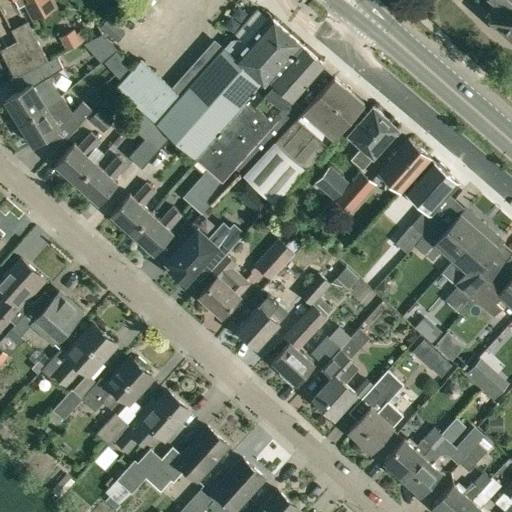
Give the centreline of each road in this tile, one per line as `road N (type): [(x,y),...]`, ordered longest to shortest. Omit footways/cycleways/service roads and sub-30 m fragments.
road 1 (residential): [(381,511),(0,169)]
road 2 (residential): [(511,199),(348,57),(375,23)]
road 3 (primary): [(511,144),(375,23)]
